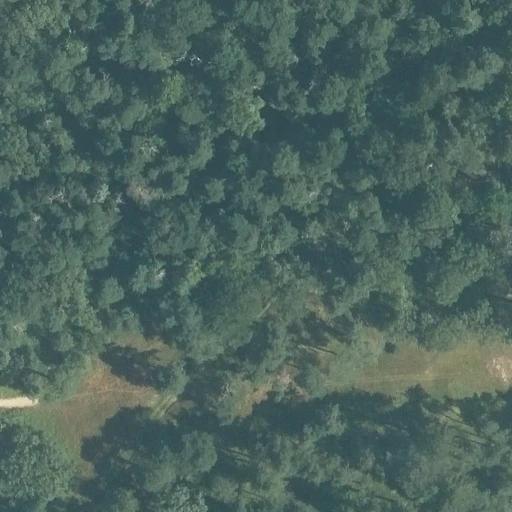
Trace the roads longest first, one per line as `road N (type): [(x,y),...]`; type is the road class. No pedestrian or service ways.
road 1 (track): [(387,0),(406,95),(391,128),(278,108),(243,73),(195,97),(0,121)]
road 2 (track): [(391,128),(403,144),(328,212),(246,324),(184,381),(87,511)]
